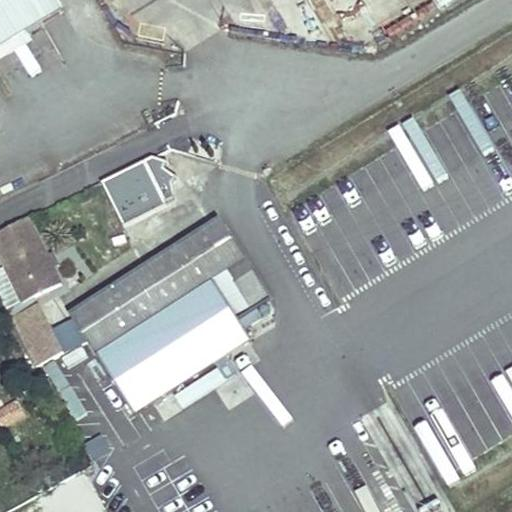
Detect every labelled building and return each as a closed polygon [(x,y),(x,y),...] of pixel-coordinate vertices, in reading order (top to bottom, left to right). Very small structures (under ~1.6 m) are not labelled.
[(0,0),(0,51),(66,13),(58,0),(0,0)] [(301,0),(307,15),(329,6),(326,0),(301,0)] [(434,0),(440,9),(454,0),(434,0)] [(160,154),(100,182),(121,226),(181,199),(160,154)] [(23,305),(62,286),(54,269),(48,256),(30,220),(0,234),(0,258),(5,269),(22,304),(23,305)] [(71,316),(135,416),(252,342),(245,331),(263,319),(257,311),(270,303),(218,222),(71,316)] [(54,269),(61,267),(54,253),(48,256),(54,269)] [(0,293),(8,310),(22,304),(5,269),(0,271),(0,293)] [(37,368),(65,355),(40,305),(13,319),(37,368)] [(26,418),(17,402),(0,411),(0,424),(3,430),(26,418)]
